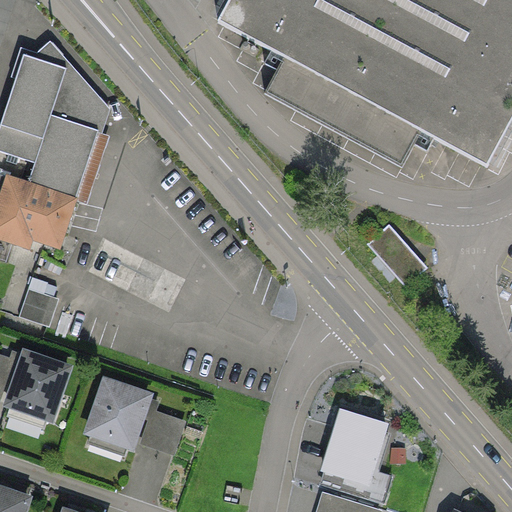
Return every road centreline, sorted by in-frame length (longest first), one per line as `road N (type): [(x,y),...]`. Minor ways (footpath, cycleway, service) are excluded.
road 1 (primary): [(355,313),(81,0)]
road 2 (primary): [(511,490),(355,313)]
road 3 (residential): [(263,511),(289,400),(308,358),(355,313)]
road 4 (residential): [(146,511),(0,462)]
